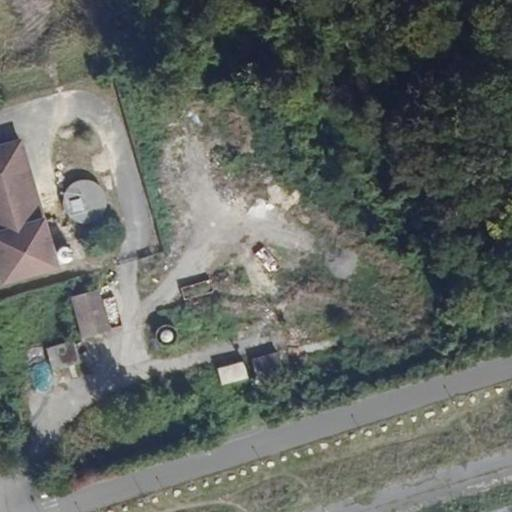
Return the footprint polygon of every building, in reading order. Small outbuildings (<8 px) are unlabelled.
[(2,282),(55,267),(20,140),(0,146),(0,277),(1,282),(2,282)] [(105,207),(106,202),(106,200),(105,195),(104,192),(99,185),(93,182),(89,180),(82,180),(77,181),(69,187),(65,194),(64,202),(65,209),(66,212),(72,218),(79,222),(87,222),(95,220),(101,214),(105,207)] [(71,257),(72,255),(72,254),(72,252),(70,248),(66,246),(63,245),(58,248),(56,250),(56,255),(58,259),(59,260),(62,262),(65,262),(69,260),(71,257)] [(83,338),(109,331),(97,289),(71,296),(83,338)] [(177,340),(178,336),(178,335),(177,331),(176,329),(171,325),(167,324),(162,325),(158,328),(156,332),(156,338),(158,342),(162,346),(170,346),(175,343),(177,340)] [(53,370),(79,362),(74,341),(47,349),(53,370)] [(260,387),(286,379),(278,353),(252,360),(260,387)] [(39,355),(26,366),(41,384),(54,374),(39,355)] [(222,383),(248,377),(243,363),(219,369),(222,383)]
